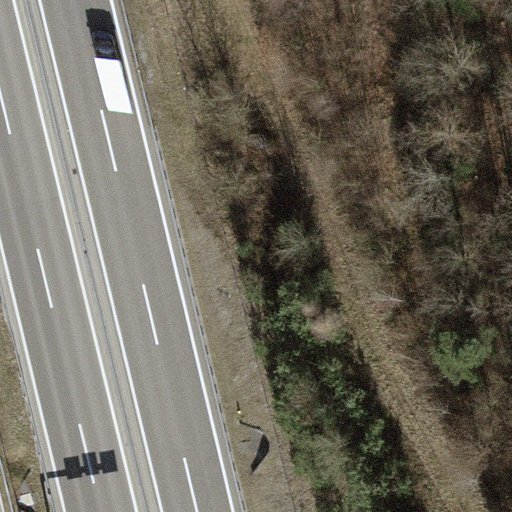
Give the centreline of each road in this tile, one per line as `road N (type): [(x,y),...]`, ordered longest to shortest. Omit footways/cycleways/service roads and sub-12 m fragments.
road 1 (trunk): [(199,511),(77,0)]
road 2 (trunk): [(0,82),(102,511)]
